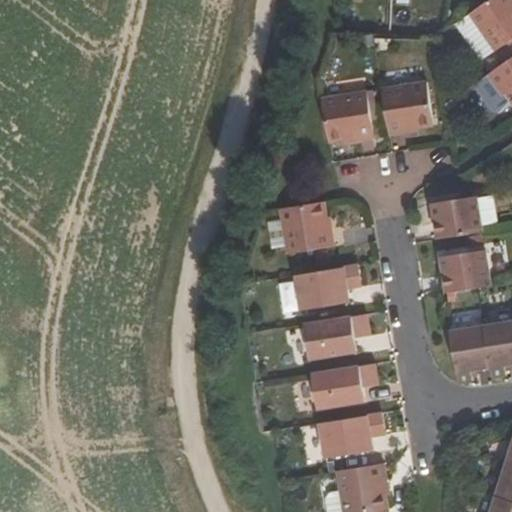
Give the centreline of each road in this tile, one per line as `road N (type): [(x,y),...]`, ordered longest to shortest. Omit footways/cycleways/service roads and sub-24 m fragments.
road 1 (unclassified): [(276,0),(198,306),(185,427),(222,511)]
road 2 (residential): [(511,397),(451,408),(416,397),(384,180)]
